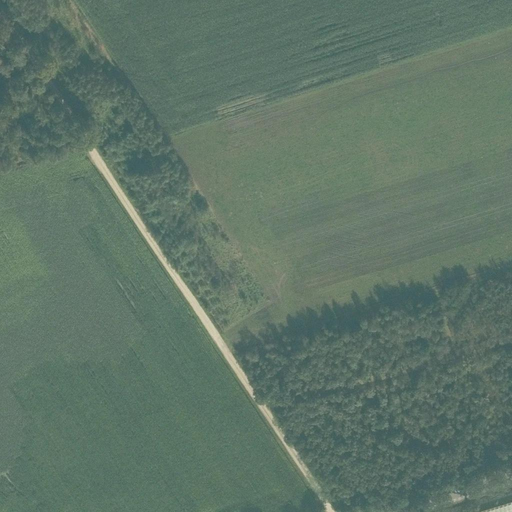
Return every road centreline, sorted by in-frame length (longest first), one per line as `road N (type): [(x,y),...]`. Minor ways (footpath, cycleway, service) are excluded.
road 1 (track): [(335,511),(0,7)]
road 2 (secondary): [(511,474),(390,511)]
